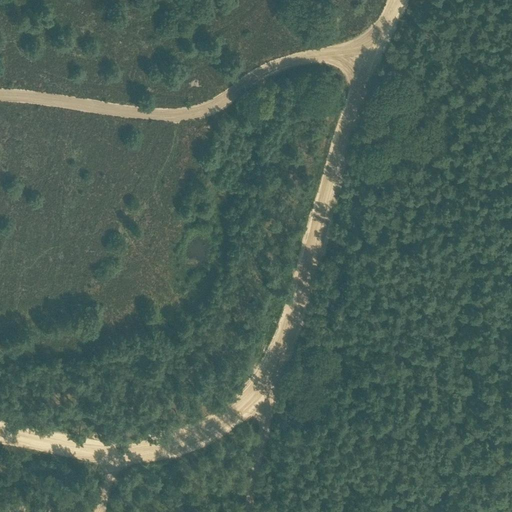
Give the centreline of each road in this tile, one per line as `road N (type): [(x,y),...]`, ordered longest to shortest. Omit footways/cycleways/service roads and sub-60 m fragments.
road 1 (track): [(393,0),(288,325),(257,394),(179,445),(129,451),(0,432)]
road 2 (track): [(247,511),(268,408),(257,394)]
